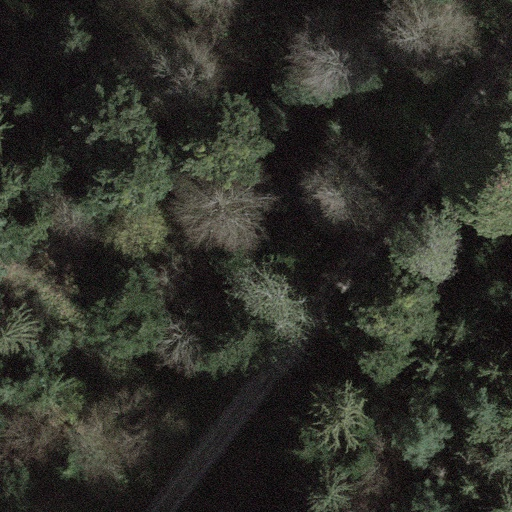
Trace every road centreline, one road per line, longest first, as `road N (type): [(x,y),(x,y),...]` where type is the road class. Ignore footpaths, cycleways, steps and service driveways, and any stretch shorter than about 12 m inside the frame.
road 1 (track): [(511,41),(470,113),(157,511)]
road 2 (track): [(288,0),(202,21),(0,1)]
